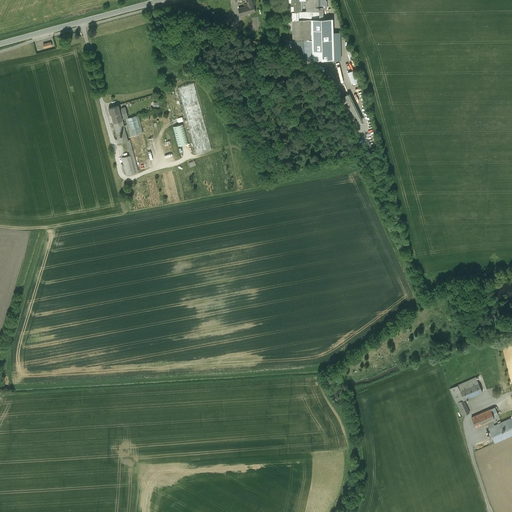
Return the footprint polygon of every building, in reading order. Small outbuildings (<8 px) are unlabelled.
[(289,0),(290,12),(292,12),(300,11),(299,0),(289,0)] [(322,0),(305,0),(306,11),(323,11),(322,0)] [(248,6),(239,9),(241,16),(256,11),(254,5),(253,5),(248,6)] [(300,11),(292,12),(292,20),(323,19),(323,11),(306,11),(300,11)] [(323,19),(292,20),(292,40),(312,39),(312,59),(332,59),(331,19),(323,19)] [(355,69),(347,71),(352,83),(359,80),(355,69)] [(194,83),(178,88),(186,120),(184,120),(186,126),(188,125),(196,154),(212,150),(194,83)] [(118,105),(108,108),(108,109),(110,108),(113,122),(122,120),(120,112),(119,108),(118,106),(118,105)] [(138,115),(125,119),(130,137),(143,133),(138,115)] [(122,120),(113,122),(119,143),(126,141),(127,141),(127,140),(122,120)] [(183,124),(172,127),(178,146),(188,144),(183,124)] [(138,172),(130,140),(127,140),(127,141),(126,141),(130,155),(134,173),(138,172)] [(130,155),(122,157),(127,175),(134,173),(130,155)] [(493,376),(491,375),(489,375),(486,376),(485,378),(484,380),(484,383),(484,385),(486,387),(489,388),(492,388),(494,387),(496,384),(497,382),(496,379),(495,378),(493,376)] [(479,377),(453,388),(465,416),(472,412),(467,399),(486,391),(479,377)] [(493,408),(474,417),(479,427),(489,422),(492,427),(496,425),(494,420),(497,419),(493,408)] [(492,427),(490,427),(496,442),(511,435),(511,417),(496,425),(492,427)]
